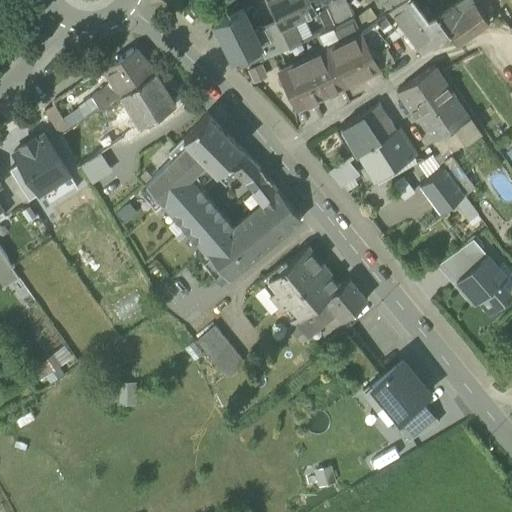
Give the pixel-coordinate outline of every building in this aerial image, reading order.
[(266,0),(276,20),(280,29),(289,25),(304,18),(316,12),(314,6),(310,0),(266,0)] [(327,0),(324,2),(336,26),(353,18),(344,1),(347,0),(327,0)] [(382,5),(387,11),(389,10),(401,0),(374,0),(377,7),(382,5)] [(410,0),(401,0),(389,10),(399,22),(422,52),(447,33),(434,16),(426,20),(418,11),(410,0)] [(410,0),(418,11),(433,4),(432,3),(430,0),(410,0)] [(470,0),(461,0),(434,16),(447,33),(456,46),(465,40),(488,24),(470,0)] [(320,9),(326,23),(318,27),(321,33),(330,29),(331,28),(335,27),(324,7),(320,9)] [(394,25),(399,22),(389,10),(387,11),(384,13),(394,25)] [(214,25),(230,60),(258,47),(260,46),(253,32),(242,11),(214,25)] [(395,26),(394,25),(384,13),(359,32),(370,53),(371,55),(396,38),(396,32),(393,27),(395,26)] [(313,37),(304,18),(289,25),(292,32),(294,30),(300,43),(313,37)] [(331,28),(337,43),(359,32),(353,18),(336,26),(335,27),(331,28)] [(276,20),(253,32),(260,46),(258,47),(264,58),(270,55),(270,56),(288,48),(280,29),(276,20)] [(292,32),(289,25),(280,29),(288,48),(300,43),(294,30),(292,32)] [(337,43),(331,28),(330,29),(321,33),(317,35),(324,50),(337,43)] [(361,57),(370,53),(359,32),(337,43),(324,50),(341,85),(364,75),(366,67),(361,57)] [(118,96),(119,95),(154,71),(135,50),(134,49),(133,49),(101,68),(115,90),(118,96)] [(304,104),(341,85),(324,50),(280,71),(291,94),(297,90),(304,104)] [(366,67),(364,75),(378,68),(371,55),(370,53),(361,57),(366,67)] [(261,63),(247,69),(253,83),(267,76),(261,63)] [(397,90),(418,120),(454,96),(433,66),(397,90)] [(155,71),(119,95),(132,116),(72,157),(77,166),(97,153),(132,130),(175,103),(155,71)] [(91,97),(99,108),(118,96),(115,90),(111,92),(108,86),(91,97)] [(297,107),(304,104),(297,90),(291,94),(297,107)] [(467,116),(454,96),(418,120),(432,141),(453,126),(467,116)] [(362,113),(380,140),(396,131),(385,114),(378,103),(362,113)] [(44,112),(58,136),(68,129),(53,105),(44,112)] [(396,131),(380,140),(362,113),(341,126),(341,127),(336,130),(345,145),(350,142),(353,147),(357,154),(359,153),(374,178),(412,155),(415,154),(399,129),(396,131)] [(216,172),(226,162),(240,149),(241,148),(207,114),(183,138),(215,170),(216,172)] [(453,126),(464,143),(479,133),(467,117),(468,116),(467,116),(453,126)] [(58,136),(67,150),(85,138),(76,124),(68,129),(58,136)] [(464,143),(453,126),(432,141),(439,152),(447,146),(451,152),(464,143)] [(19,163),(38,193),(69,174),(43,134),(35,139),(33,136),(20,145),(21,147),(13,153),(19,163)] [(183,138),(170,151),(175,156),(153,177),(145,184),(147,187),(162,203),(203,250),(233,226),(198,186),(215,170),(183,138)] [(147,171),(153,177),(175,156),(170,151),(165,146),(143,167),(147,171)] [(443,165),(447,170),(456,163),(456,164),(458,163),(451,152),(447,146),(439,152),(435,155),(433,156),(441,166),(443,165)] [(259,168),(240,149),(226,162),(244,181),(259,168)] [(108,170),(97,153),(77,166),(88,184),(108,170)] [(441,166),(433,156),(431,154),(418,163),(428,177),(441,166)] [(412,155),(374,178),(378,185),(416,163),(412,155)] [(329,171),(341,184),(352,177),(351,156),(330,170),(330,171),(329,171)] [(38,193),(19,163),(9,170),(28,200),(38,193)] [(472,185),(456,164),(456,163),(447,170),(462,191),(472,185)] [(419,183),(439,211),(453,200),(463,192),(462,191),(447,170),(443,165),(441,166),(428,177),(419,183)] [(277,190),(259,168),(244,181),(261,203),(277,190)] [(393,183),(404,199),(413,192),(402,176),(393,183)] [(162,203),(147,187),(141,192),(155,209),(162,203)] [(222,270),(228,278),(301,219),(277,190),(261,203),(233,226),(203,250),(204,250),(205,250),(209,256),(222,270)] [(480,216),(463,192),(453,200),(471,223),(480,216)] [(136,211),(128,202),(116,213),(124,222),(136,211)] [(439,260),(455,278),(485,252),(472,236),(439,260)] [(281,305),(294,321),(323,298),(338,286),(305,246),(262,282),(264,285),(262,286),(260,297),(272,312),(281,305)] [(0,270),(0,258),(3,256),(0,251),(0,284),(3,288),(18,277),(17,276),(8,282),(0,270)] [(496,264),(485,252),(455,278),(474,300),(477,297),(489,311),(510,292),(500,280),(505,275),(496,264)] [(0,258),(0,270),(8,282),(17,276),(3,256),(0,258)] [(222,270),(209,256),(202,262),(214,276),(222,270)] [(511,268),(503,258),(496,264),(505,275),(500,280),(510,292),(511,290),(511,268)] [(455,278),(439,260),(436,262),(470,303),(474,300),(455,278)] [(338,286),(323,298),(333,310),(341,320),(367,299),(349,277),(338,286)] [(304,333),(333,310),(323,298),(294,321),(295,322),(303,332),(304,333)] [(303,332),(295,322),(282,333),(291,342),(303,332)] [(195,339),(226,377),(245,362),(214,324),(195,339)] [(40,376),(68,358),(61,346),(32,364),(40,376)] [(429,391),(401,357),(362,389),(376,406),(384,400),(398,417),(421,398),(429,391)] [(117,403),(134,402),(133,380),(116,381),(117,403)] [(421,398),(398,417),(393,421),(408,439),(439,421),(421,398)] [(398,417),(384,400),(376,406),(373,408),(387,426),(393,421),(398,417)]
